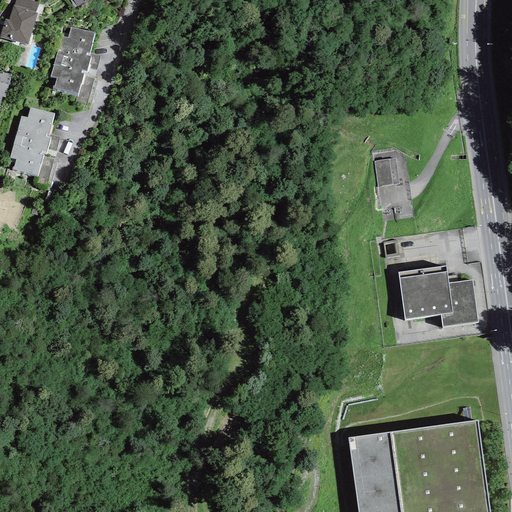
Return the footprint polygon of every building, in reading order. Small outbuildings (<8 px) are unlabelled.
[(38,3),(27,0),(16,0),(14,6),(13,5),(9,20),(5,19),(0,37),(27,44),(36,13),(35,13),(38,3)] [(53,86),(53,88),(77,94),(83,73),(80,73),(81,70),(87,71),(90,56),(86,55),(86,53),(89,54),(95,32),(71,28),(68,38),(61,36),(50,77),(56,78),(54,87),(53,86)] [(12,167),(12,169),(37,176),(43,155),(41,154),(42,152),(48,153),(49,150),(56,152),(60,137),(50,134),(55,113),(30,106),(27,117),(21,115),(9,158),(15,160),(13,167),(12,167)] [(455,269),(402,274),(408,325),(438,321),(439,330),(481,326),(477,285),(457,287),(455,269)] [(488,511),(476,421),(348,439),(358,511),(488,511)]
